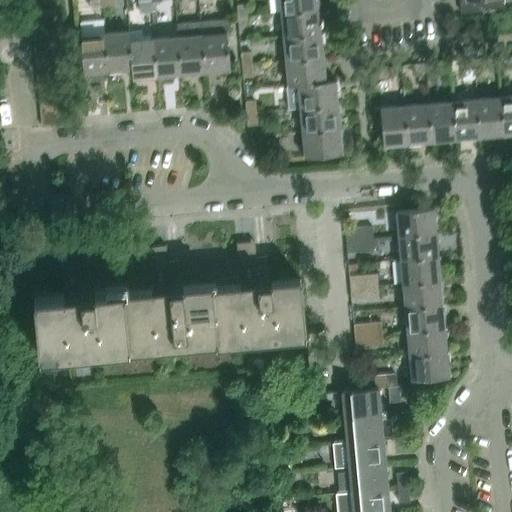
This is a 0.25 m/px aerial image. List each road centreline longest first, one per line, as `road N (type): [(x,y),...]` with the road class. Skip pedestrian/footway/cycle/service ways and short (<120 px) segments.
road 1 (residential): [(237,198),(461,180),(473,188),(498,377)]
road 2 (residential): [(237,198),(222,156),(190,138),(33,151),(38,216)]
road 3 (residential): [(38,216),(237,198)]
